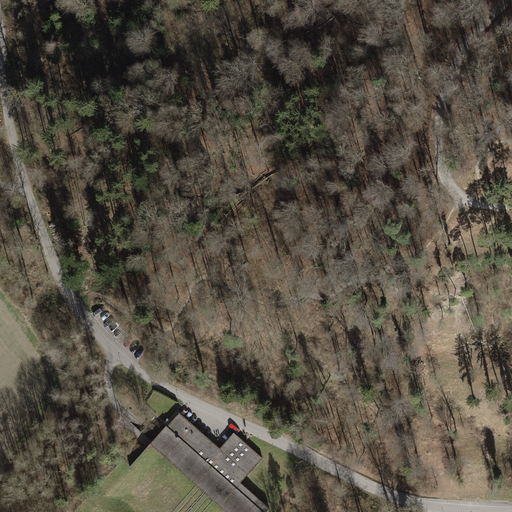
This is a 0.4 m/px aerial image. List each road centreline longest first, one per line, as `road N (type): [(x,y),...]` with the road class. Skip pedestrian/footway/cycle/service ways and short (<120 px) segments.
road 1 (unclassified): [(0,55),(17,158),(45,241),(83,317),(111,349),(169,389),(370,486),(433,507),(511,511)]
road 2 (track): [(508,0),(454,66),(440,147),(441,168),(466,198),(511,205)]
road 3 (track): [(67,290),(93,292),(158,325),(268,398)]
road 4 (track): [(126,412),(145,442),(81,511)]
